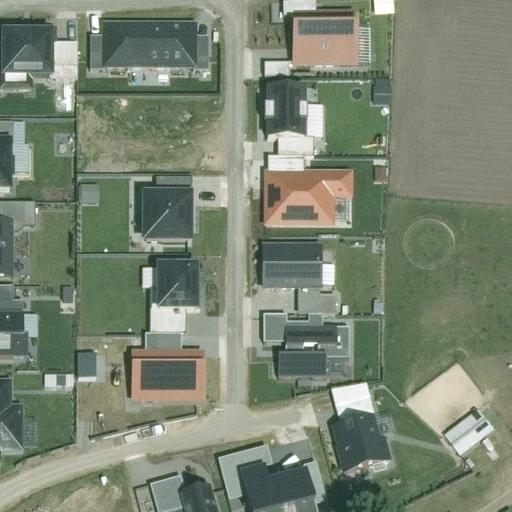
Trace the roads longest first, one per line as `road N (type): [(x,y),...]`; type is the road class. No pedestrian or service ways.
road 1 (residential): [(230,0),(236,423)]
road 2 (residential): [(0,500),(54,469),(236,423)]
road 3 (residential): [(154,0),(0,11)]
